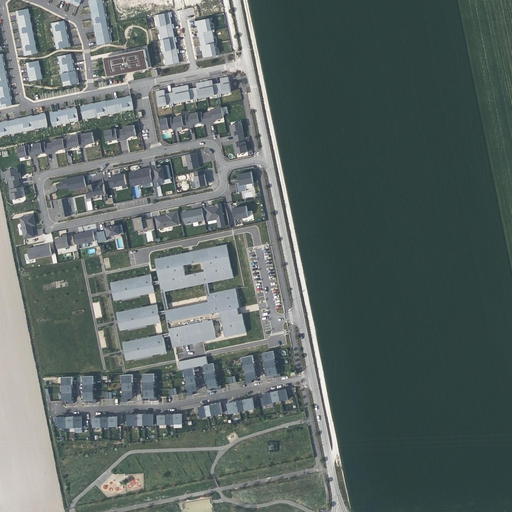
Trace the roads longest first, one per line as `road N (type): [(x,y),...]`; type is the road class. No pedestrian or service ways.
road 1 (track): [(328,457),(337,447),(245,0)]
road 2 (residential): [(156,155),(47,178),(47,214),(60,224),(212,193),(220,187),(219,168)]
road 3 (residential): [(312,377),(267,157)]
road 4 (residential): [(339,511),(312,377)]
road 5 (residential): [(29,0),(80,27),(93,92)]
